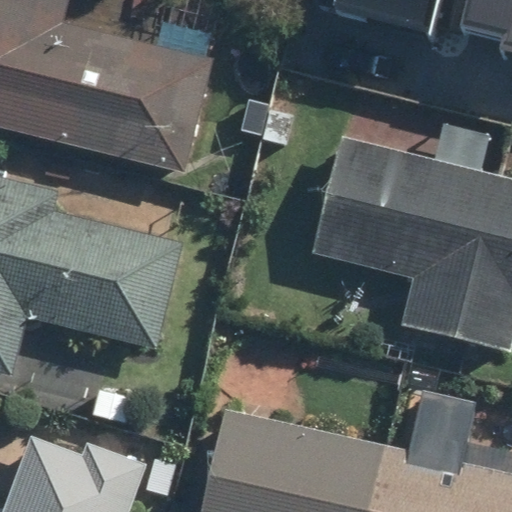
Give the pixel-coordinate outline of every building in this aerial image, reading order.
[(0,0),(0,131),(187,177),(219,48),(170,36),(167,50),(70,26),(76,0),(0,0)] [(318,0),(318,2),(440,33),(448,0),(318,0)] [(511,44),(510,54),(511,54),(511,0),(474,0),(467,29),(511,40),(511,44)] [(511,185),(345,146),(318,259),(419,283),(407,336),(511,361),(511,185)] [(0,181),(0,375),(18,380),(35,321),(161,357),(190,254),(54,215),(59,198),(0,181)] [(411,455),(226,414),(204,511),(511,511),(511,476),(467,467),(481,410),(425,396),(411,455)] [(138,511),(152,478),(39,434),(8,511),(138,511)]
